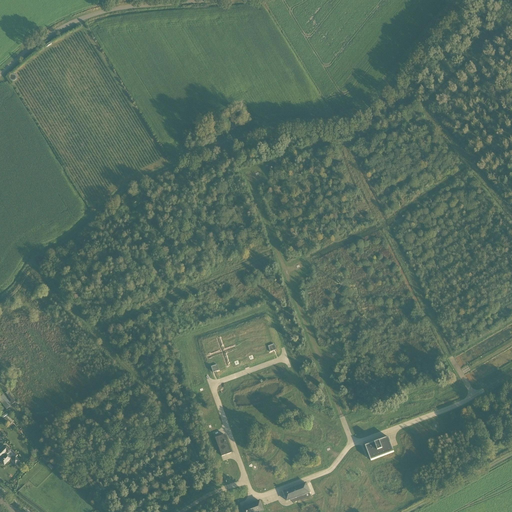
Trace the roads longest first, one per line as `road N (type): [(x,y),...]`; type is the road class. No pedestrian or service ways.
road 1 (track): [(173,286),(176,250),(229,175),(300,144),(406,124),(511,23)]
road 2 (unclassified): [(351,443),(244,164)]
road 3 (track): [(450,356),(340,138)]
road 4 (unclassified): [(0,72),(76,16),(120,5),(219,0)]
road 5 (unclassified): [(284,359),(213,386),(245,481)]
road 6 (unclassified): [(511,214),(424,109)]
road 7 (unclassified): [(245,481),(260,497),(327,472),(351,443)]
road 8 (unclassified): [(351,443),(473,397)]
